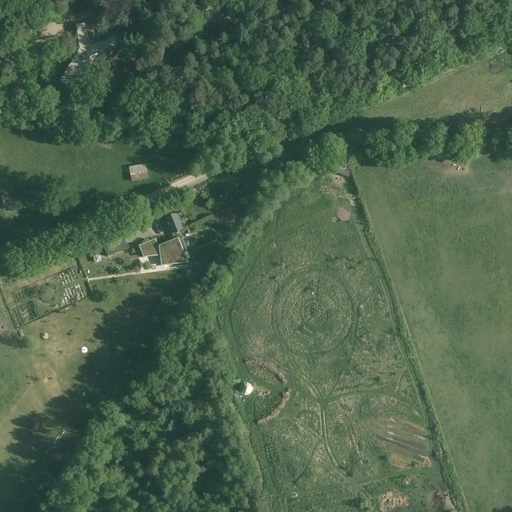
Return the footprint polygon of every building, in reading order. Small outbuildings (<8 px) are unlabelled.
[(85,29),(77,30),(79,49),(64,74),(76,81),(91,56),(116,47),(113,38),(93,44),(91,46),(88,44),(85,29)] [(49,38),(52,51),(59,49),(56,37),(49,38)] [(146,172),(131,174),(132,182),(148,179),(146,172)] [(172,242),(172,245),(160,250),(160,251),(157,252),(155,240),(140,247),(144,257),(158,255),(157,255),(161,254),(161,255),(162,262),(175,260),(175,263),(187,262),(183,251),(187,250),(182,239),(178,241),(177,240),(176,240),(175,232),(182,229),(180,224),(185,222),(181,214),(177,216),(166,220),(171,234),(172,233),(173,241),(172,242)] [(128,248),(123,237),(103,246),(108,257),(128,248)] [(92,256),(104,252),(102,246),(90,251),(92,256)]
